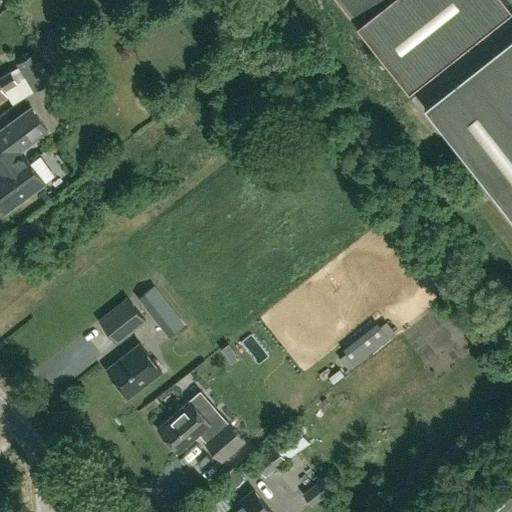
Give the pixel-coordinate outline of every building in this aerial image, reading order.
[(338,0),(357,22),(385,0),(338,0)] [(385,0),(357,22),(409,89),(511,7),(511,5),(507,0),(385,0)] [(511,216),(511,35),(424,105),(511,216)] [(32,91),(51,80),(34,52),(16,63),(32,91)] [(0,77),(0,99),(8,95),(5,89),(17,82),(11,71),(0,77)] [(0,201),(7,211),(47,182),(23,150),(50,130),(32,106),(0,129),(0,201)] [(184,323),(154,284),(137,297),(162,328),(168,336),(184,323)] [(117,342),(146,320),(127,295),(98,319),(117,342)] [(129,395),(161,370),(137,340),(125,350),(128,353),(108,368),(129,395)] [(179,450),(199,432),(204,438),(227,418),(222,412),(211,421),(191,398),(159,426),(179,450)] [(223,459),(245,439),(227,418),(204,438),(223,459)] [(275,444),(254,460),(266,476),(287,460),(275,444)] [(234,487),(244,479),(235,466),(220,478),(227,487),(231,484),(234,487)] [(312,503),(333,487),(324,476),(304,492),(312,503)] [(271,511),(273,511),(254,488),(233,504),(226,495),(212,506),(217,511),(271,511)]
